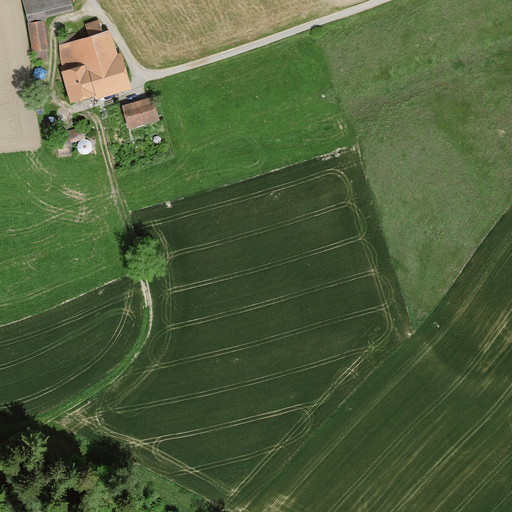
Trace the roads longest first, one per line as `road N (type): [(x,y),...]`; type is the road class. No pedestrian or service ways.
road 1 (track): [(0,450),(95,393),(137,353),(148,330),(149,305),(91,103)]
road 2 (residential): [(379,0),(146,76),(92,0)]
road 3 (track): [(96,5),(60,20),(52,33),(50,91),(59,104),(91,103)]
